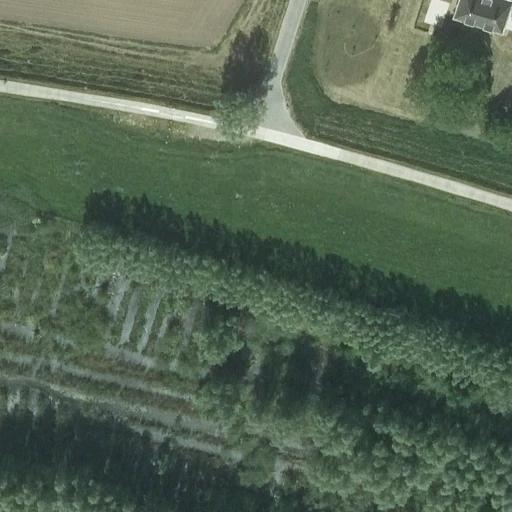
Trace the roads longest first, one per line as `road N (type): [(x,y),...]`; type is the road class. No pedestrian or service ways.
road 1 (unclassified): [(511,206),(388,166),(172,114)]
road 2 (unclassified): [(0,86),(172,114)]
